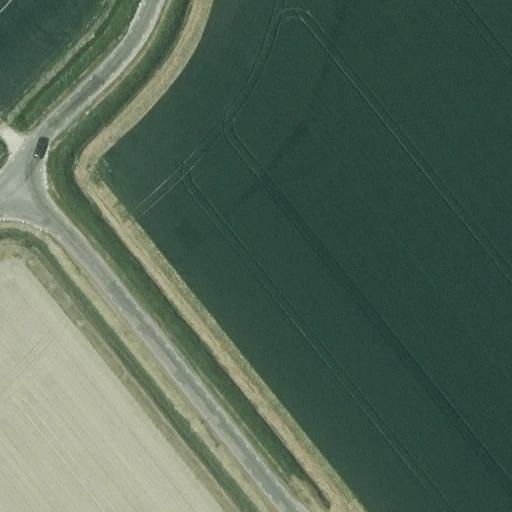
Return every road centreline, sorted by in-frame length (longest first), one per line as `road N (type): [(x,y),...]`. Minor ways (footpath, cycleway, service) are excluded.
road 1 (tertiary): [(289,511),(12,175)]
road 2 (tertiary): [(12,175),(115,60),(151,0)]
